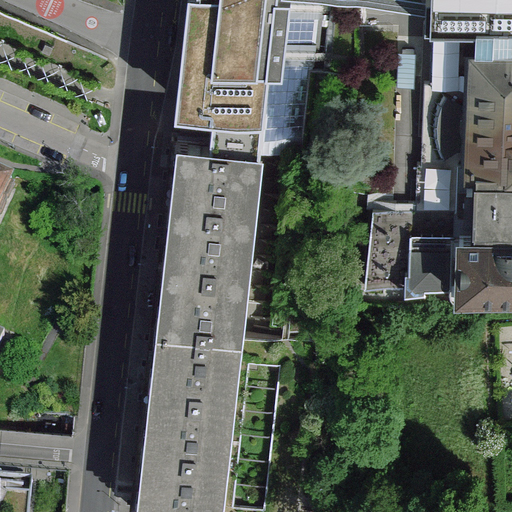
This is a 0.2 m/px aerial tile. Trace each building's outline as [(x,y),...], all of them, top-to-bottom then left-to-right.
[(192,0),(175,136),(261,146),(299,150),(317,0),(192,0)] [(511,0),(435,0),(434,22),(471,23),(511,24),(511,0)] [(434,22),(432,82),(469,84),(471,39),(471,23),(434,22)] [(511,24),(471,23),(471,39),(511,40),(511,24)] [(511,40),(471,39),(469,84),(468,104),(467,144),(466,161),(458,161),(455,231),(461,231),(511,232),(511,172),(507,172),(508,137),(511,137),(511,40)] [(423,159),(458,161),(466,161),(467,144),(444,154),(437,134),(438,113),(448,91),(468,104),(469,84),(432,82),(426,82),(423,159)] [(444,154),(467,144),(468,104),(448,91),(438,113),(437,134),(444,154)] [(261,146),(175,136),(170,198),(255,208),(261,146)] [(412,230),(455,231),(458,161),(423,159),(422,162),(418,162),(417,213),(412,213),(412,230)] [(0,216),(14,186),(0,179),(0,216)] [(255,208),(170,198),(163,260),(247,269),(255,208)] [(459,288),(461,231),(455,231),(412,230),(411,286),(459,288)] [(511,289),(511,232),(461,231),(459,288),(511,289)] [(247,269),(163,260),(157,321),(241,331),(247,269)] [(241,331),(157,321),(150,383),(234,392),(237,359),(241,331)] [(226,511),(310,511),(329,341),(241,331),(237,359),(251,361),(281,364),(266,509),(236,505),(226,511)] [(226,511),(236,505),(251,361),(237,359),(234,392),(226,455),(221,511),(226,511)] [(234,392),(150,383),(143,446),(226,455),(234,392)] [(221,511),(226,455),(143,446),(138,508),(172,511),(221,511)] [(0,511),(29,511),(31,484),(0,481),(0,511)]
